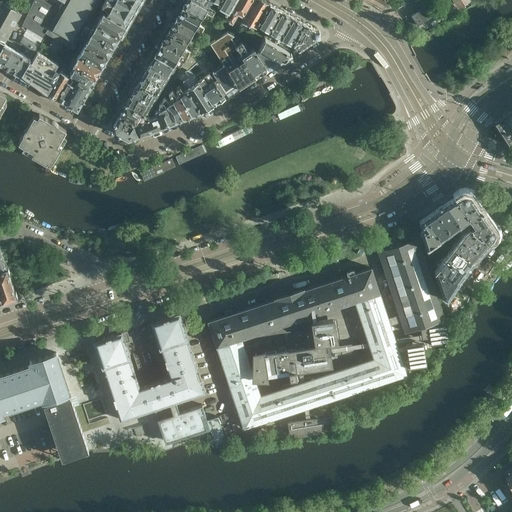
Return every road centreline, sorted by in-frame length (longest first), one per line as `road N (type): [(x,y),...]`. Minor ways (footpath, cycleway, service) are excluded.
road 1 (tertiary): [(102,312),(390,216),(453,169)]
road 2 (tertiary): [(433,151),(367,198),(94,289)]
road 3 (residential): [(86,126),(136,151),(216,117),(354,19)]
road 4 (primary): [(511,405),(473,450),(426,485),(364,511)]
road 5 (primary): [(393,511),(456,476),(511,422)]
road 6 (residential): [(160,0),(86,126)]
